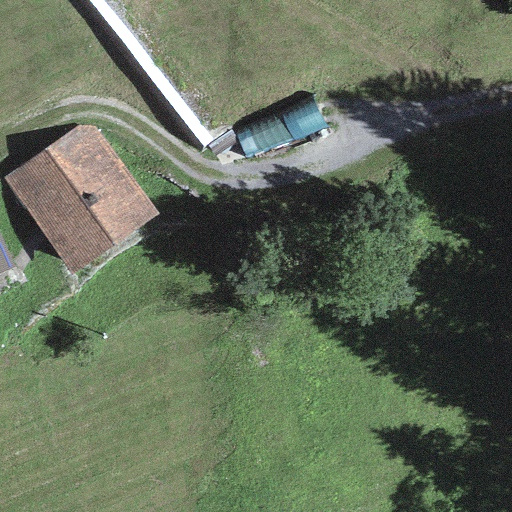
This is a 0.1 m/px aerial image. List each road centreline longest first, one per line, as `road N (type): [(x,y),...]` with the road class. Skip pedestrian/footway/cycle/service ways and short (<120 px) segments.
road 1 (track): [(511,97),(426,110),(235,175),(200,169),(112,109),(77,106),(0,143)]
road 2 (track): [(489,100),(296,0)]
